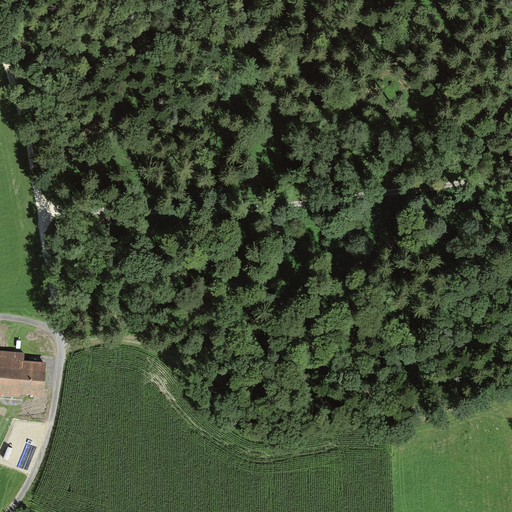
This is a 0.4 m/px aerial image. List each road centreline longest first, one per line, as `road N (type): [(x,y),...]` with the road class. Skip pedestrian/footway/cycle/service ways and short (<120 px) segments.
road 1 (track): [(511,176),(253,208),(42,211),(0,40)]
road 2 (residential): [(9,511),(49,444),(58,370),(42,211)]
